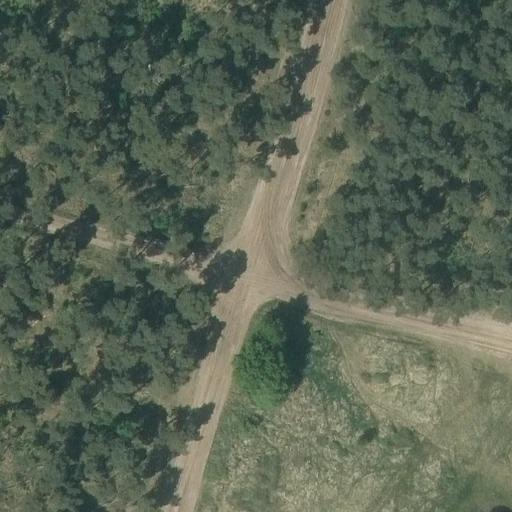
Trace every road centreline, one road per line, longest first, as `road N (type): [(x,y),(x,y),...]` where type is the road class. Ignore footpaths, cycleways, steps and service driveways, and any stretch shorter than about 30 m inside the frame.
road 1 (track): [(250,276),(327,0)]
road 2 (track): [(511,347),(250,276)]
road 3 (track): [(250,276),(0,210)]
road 4 (track): [(180,511),(250,276)]
